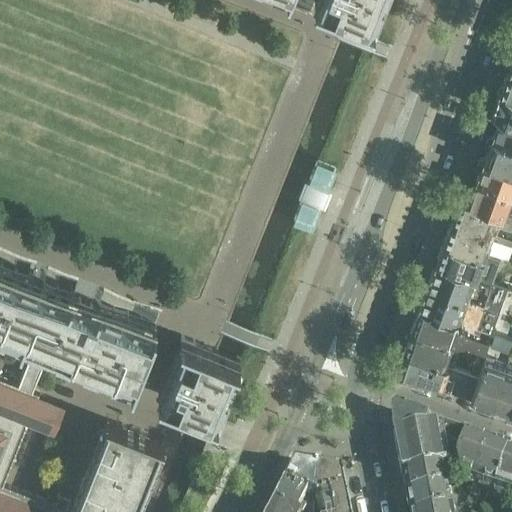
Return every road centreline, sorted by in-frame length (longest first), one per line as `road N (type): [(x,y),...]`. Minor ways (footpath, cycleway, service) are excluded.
road 1 (secondary): [(353,379),(496,0)]
road 2 (secondary): [(460,0),(379,218)]
road 3 (secondary): [(379,218),(289,429)]
road 4 (residential): [(353,379),(511,432)]
road 5 (secondary): [(379,218),(345,341),(353,379)]
